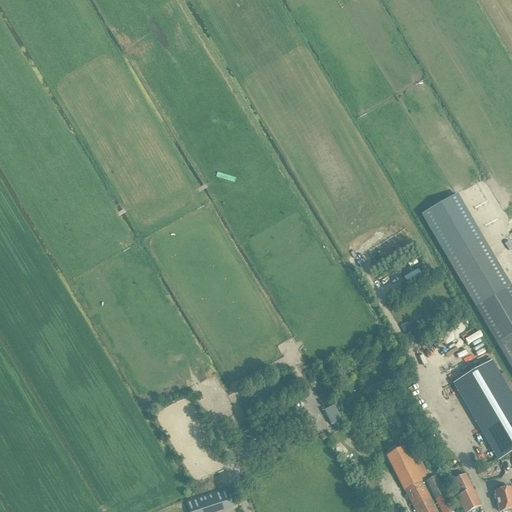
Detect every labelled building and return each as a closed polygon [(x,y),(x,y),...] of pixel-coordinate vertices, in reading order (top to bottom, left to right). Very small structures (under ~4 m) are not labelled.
[(457,196),(422,216),(511,368),(511,289),(507,281),(457,196)] [(407,323),(400,327),(406,337),(412,333),(413,333),(407,323)] [(412,333),(406,337),(410,344),(416,341),(412,333)] [(492,362),(453,385),(498,462),(511,453),(511,385),(504,373),(500,375),(492,362)] [(383,380),(363,390),(368,400),(388,390),(383,380)] [(254,400),(251,401),(255,408),(273,398),(269,391),(258,397),(257,395),(253,397),(254,400)] [(334,406),(323,411),(331,426),(341,420),(338,414),(334,406)] [(396,410),(390,413),(397,429),(403,426),(396,410)] [(252,429),(243,434),(249,444),(257,440),(252,429)] [(404,448),(387,457),(415,511),(436,511),(420,480),(428,476),(418,457),(411,461),(404,448)] [(459,479),(454,481),(462,496),(457,498),(463,511),(469,511),(481,506),(465,476),(459,479)] [(453,511),(435,477),(426,482),(441,511),(453,511)] [(375,479),(364,485),(374,504),(374,503),(378,511),(383,511),(385,511),(380,500),(385,498),(375,479)] [(504,485),(494,488),(495,492),(500,511),(502,511),(511,509),(511,499),(509,488),(505,489),(504,485)] [(227,489),(187,502),(190,511),(220,511),(233,508),(227,489)]
